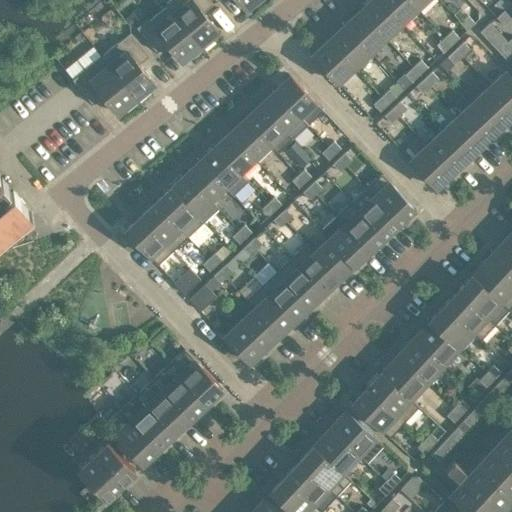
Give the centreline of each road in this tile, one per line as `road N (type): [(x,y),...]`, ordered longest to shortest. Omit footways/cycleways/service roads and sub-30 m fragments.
road 1 (residential): [(271,410),(60,194),(303,0)]
road 2 (residential): [(451,225),(271,410)]
road 3 (residential): [(271,410),(170,511)]
